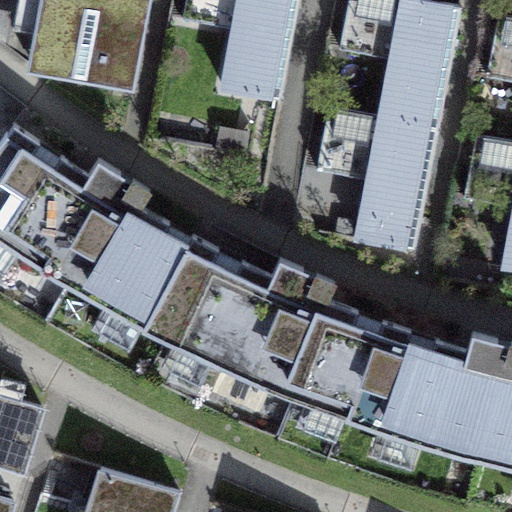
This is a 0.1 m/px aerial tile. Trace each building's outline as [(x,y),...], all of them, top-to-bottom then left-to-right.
[(145,0),(44,0),(32,65),(130,83),(145,0)] [(297,0),(186,0),(183,19),(234,28),(223,87),(280,98),(297,0)] [(381,115),(437,125),(460,5),(432,0),(348,0),(340,47),(392,57),(381,115)] [(511,15),(499,13),(487,76),(511,80),(511,15)] [(437,125),(381,115),(329,105),(317,168),(370,178),(358,238),(414,249),(437,125)] [(162,335),(206,239),(192,233),(186,243),(165,231),(170,221),(140,204),(150,188),(126,173),(99,157),(89,173),(61,154),(55,164),(34,149),(40,139),(14,122),(0,142),(0,237),(51,272),(162,335)] [(511,265),(511,140),(476,133),(464,195),(511,204),(511,228),(505,265),(511,265)] [(365,422),(395,323),(382,319),(378,329),(355,321),(358,309),(328,296),(334,280),(304,268),(280,256),(272,272),(242,258),(237,268),(213,256),(218,246),(206,239),(162,335),(253,379),(365,422)] [(395,323),(365,422),(455,452),(511,466),(511,341),(499,338),(473,331),(469,348),(435,337),(432,348),(406,340),(410,328),(395,323)] [(41,406),(0,393),(0,462),(22,469),(41,406)] [(173,511),(180,490),(102,465),(87,511),(173,511)] [(0,511),(7,511),(12,500),(0,496),(0,511)]
